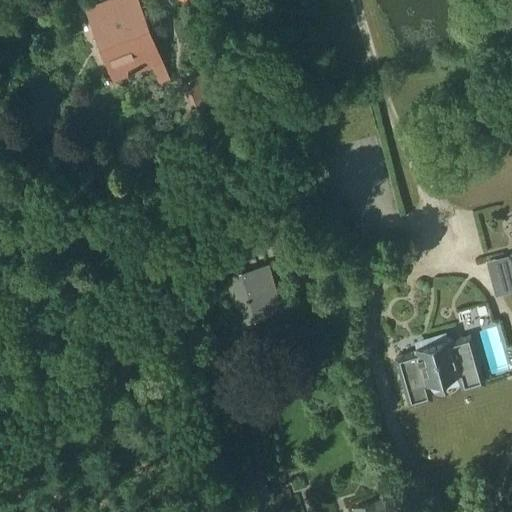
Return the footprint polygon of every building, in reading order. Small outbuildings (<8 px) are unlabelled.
[(136,0),(91,18),(114,75),(159,57),(136,0)] [(202,89),(190,94),(194,105),(206,101),(202,89)] [(307,226),(287,232),(297,265),(317,259),(307,226)] [(266,267),(228,278),(240,321),(278,311),(266,267)] [(498,379),(511,374),(511,346),(506,328),(483,335),(498,379)] [(414,352),(395,358),(409,404),(430,398),(425,383),(457,374),(461,388),(483,382),(469,335),(449,341),(448,339),(413,349),(414,352)] [(258,473),(236,480),(242,499),(245,498),(241,486),(260,480),(258,473)] [(383,511),(378,499),(351,510),(351,511),(383,511)]
